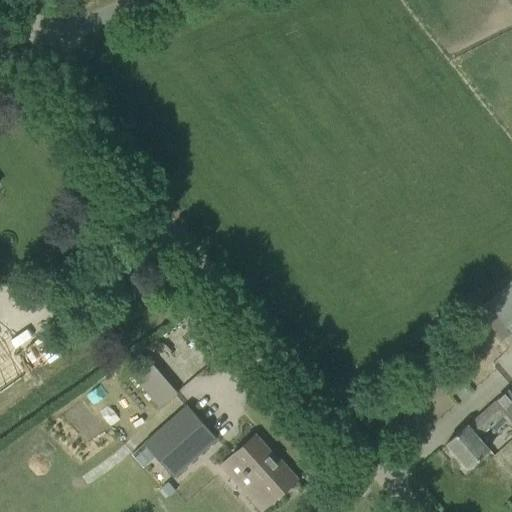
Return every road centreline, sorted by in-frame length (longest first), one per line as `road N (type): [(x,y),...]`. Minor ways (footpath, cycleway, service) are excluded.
road 1 (unclassified): [(406,511),(111,173),(33,48)]
road 2 (unclassified): [(33,48),(148,0)]
